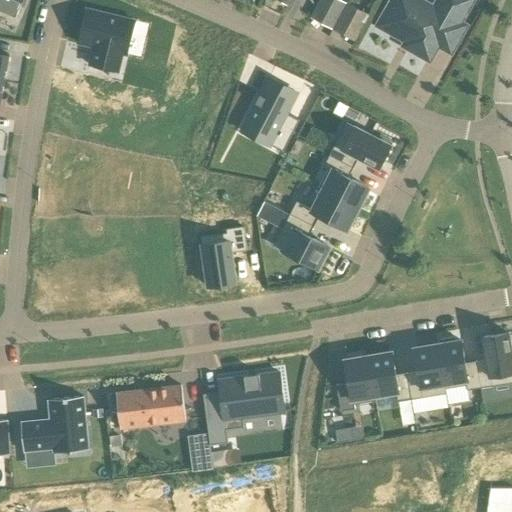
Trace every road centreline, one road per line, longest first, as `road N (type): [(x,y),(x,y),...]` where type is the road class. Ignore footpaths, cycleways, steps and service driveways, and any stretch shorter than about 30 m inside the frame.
road 1 (residential): [(435,128),(368,271),(327,298),(14,333)]
road 2 (residential): [(14,333),(29,142),(65,0)]
road 3 (residential): [(177,0),(318,60),(435,128)]
road 4 (residential): [(317,330),(511,295)]
